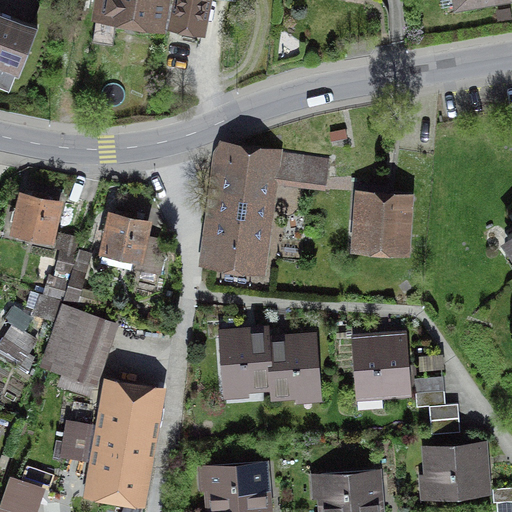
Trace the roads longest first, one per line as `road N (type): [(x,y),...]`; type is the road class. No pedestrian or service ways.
road 1 (residential): [(511,56),(346,82),(170,140)]
road 2 (residential): [(0,135),(107,150),(170,140)]
